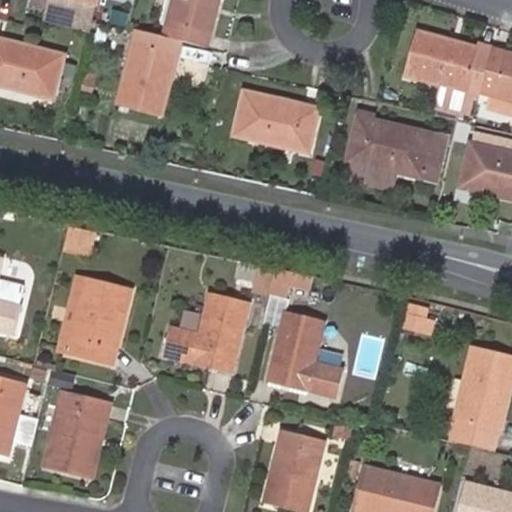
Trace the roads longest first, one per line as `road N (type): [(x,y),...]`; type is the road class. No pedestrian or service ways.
road 1 (residential): [(0,163),(511,278)]
road 2 (residential): [(142,511),(154,460),(177,436),(204,443),(211,469),(204,511)]
road 3 (residential): [(278,0),(277,27),(291,44),(321,50),(347,44),(364,29),(372,0)]
